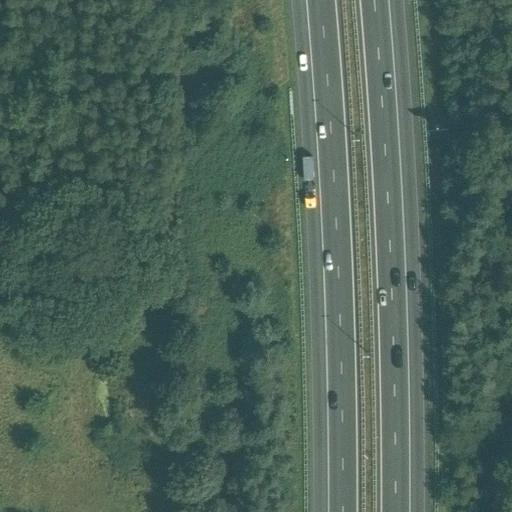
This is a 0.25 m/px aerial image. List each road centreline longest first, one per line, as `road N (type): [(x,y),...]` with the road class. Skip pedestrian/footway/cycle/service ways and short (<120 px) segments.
road 1 (motorway): [(400,511),(392,148),(379,0)]
road 2 (motorway): [(312,0),(326,193),(333,511)]
